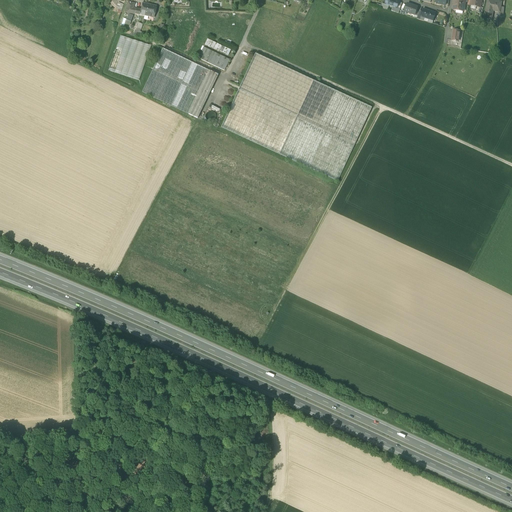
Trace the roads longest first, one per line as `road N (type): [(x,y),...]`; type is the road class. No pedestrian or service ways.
road 1 (motorway): [(511,487),(0,259)]
road 2 (motorway): [(0,272),(511,500)]
road 3 (track): [(258,0),(242,43),(511,164)]
